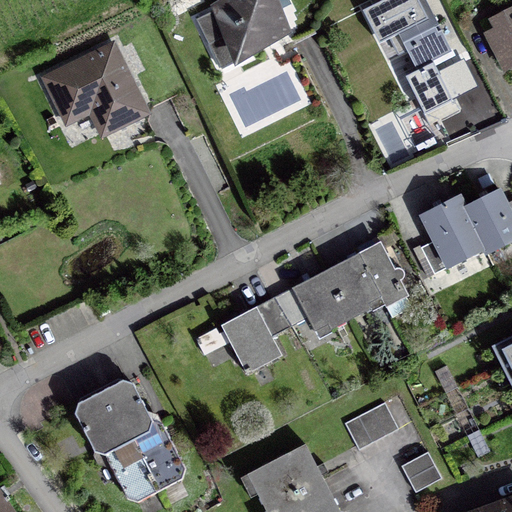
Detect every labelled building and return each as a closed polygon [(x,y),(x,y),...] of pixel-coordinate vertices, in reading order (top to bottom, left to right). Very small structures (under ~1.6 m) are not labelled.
[(276,0),(231,0),(232,1),(197,19),(208,42),(224,34),(237,60),(264,47),(261,41),(284,30),(277,16),(283,14),(276,0)] [(382,0),(363,10),(380,43),(398,34),(416,68),(451,51),(425,0),(382,0)] [(488,34),(505,68),(511,64),(511,10),(493,20),(498,29),(488,34)] [(112,47),(48,79),(68,119),(97,105),(99,106),(110,128),(144,111),(112,47)] [(428,124),(459,108),(446,81),(415,97),(428,124)] [(511,214),(500,190),(465,207),(460,196),(459,197),(487,253),(511,240),(511,214)] [(486,253),(487,253),(459,197),(421,215),(434,241),(421,247),(434,274),(484,249),(486,253)] [(390,271),(375,244),(358,253),(381,297),(384,302),(401,293),(400,291),(402,289),(398,281),(403,279),(404,273),(402,270),(398,268),(390,271)] [(372,308),(369,303),(381,297),(358,253),(326,270),(351,319),(372,308)] [(330,330),(351,319),(326,270),(274,297),(291,326),(308,318),(315,331),(328,325),(330,330)] [(276,334),(291,326),(274,297),(221,325),(224,331),(219,334),(216,329),(196,339),(205,355),(230,342),(247,374),(282,355),(271,334),(275,332),(276,334)] [(511,359),(511,336),(493,346),(502,365),(511,359)] [(511,359),(502,365),(511,383),(511,359)] [(182,478),(185,468),(162,424),(152,420),(133,383),(123,380),(78,403),(75,413),(95,450),(105,454),(127,498),(138,501),(182,478)] [(359,450),(399,429),(385,402),(345,423),(359,450)] [(341,511),(305,443),(247,474),(267,511),(341,511)] [(401,466),(416,492),(442,478),(428,452),(401,466)] [(16,511),(0,488),(0,511),(16,511)] [(511,511),(511,498),(473,511),(511,511)]
